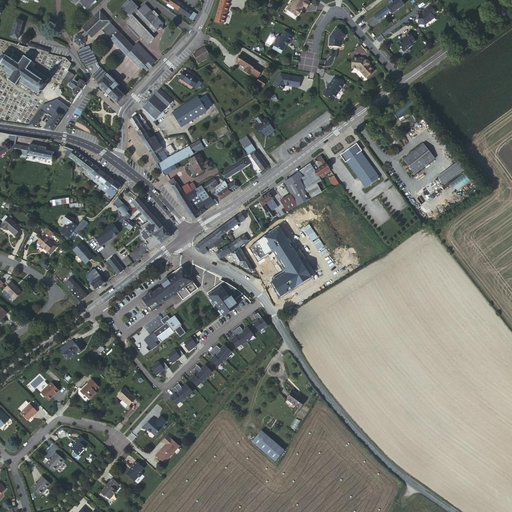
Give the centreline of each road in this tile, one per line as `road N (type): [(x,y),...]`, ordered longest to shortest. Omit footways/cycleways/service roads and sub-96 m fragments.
road 1 (tertiary): [(455,511),(347,423),(262,301)]
road 2 (secondary): [(401,83),(190,235)]
road 3 (residential): [(97,303),(154,386),(164,389),(262,301)]
road 4 (residential): [(401,83),(339,12),(322,22),(309,64)]
road 5 (secondary): [(511,2),(401,83)]
road 6 (residential): [(12,462),(58,416),(110,429),(120,440)]
road 7 (secondary): [(97,303),(0,374)]
